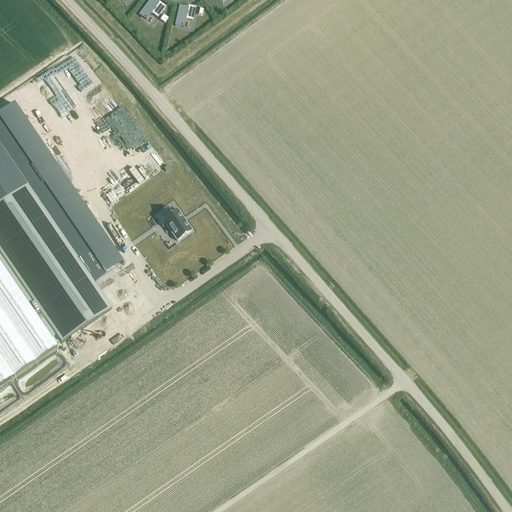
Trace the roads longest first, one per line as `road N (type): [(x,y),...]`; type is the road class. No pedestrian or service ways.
road 1 (unclassified): [(507,511),(450,434),(65,0)]
road 2 (track): [(216,511),(404,381)]
